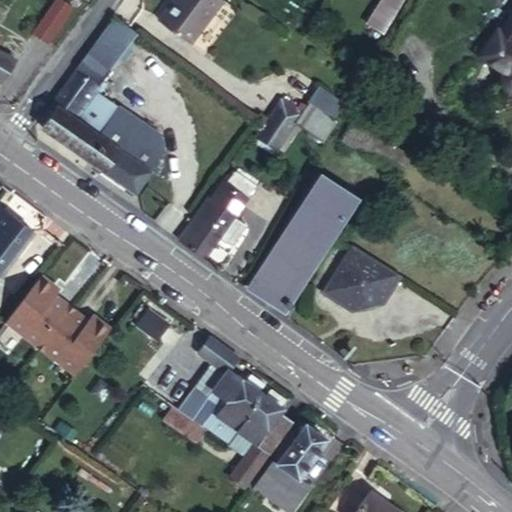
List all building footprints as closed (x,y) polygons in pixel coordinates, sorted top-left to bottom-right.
[(75,4),(68,0),(56,0),(37,30),(50,39),(75,4)] [(224,0),(173,0),(160,17),(193,42),(224,0)] [(381,0),(368,20),(383,31),(403,0),(381,0)] [(138,29),(115,13),(108,23),(89,50),(112,66),(138,29)] [(499,32),(482,57),(505,73),(504,74),(504,76),(503,77),(504,79),(504,81),(505,82),(506,85),(508,86),(511,87),(511,17),(501,34),(499,32)] [(42,125),(89,158),(88,158),(126,185),(134,190),(138,182),(161,149),(159,133),(117,104),(95,89),(112,66),(89,50),(82,58),(76,68),(61,88),(49,105),(54,109),(42,125)] [(0,81),(1,82),(14,63),(0,53),(0,81)] [(318,83),(303,107),(296,117),(322,133),(343,99),(318,83)] [(280,93),(257,132),(278,145),(296,117),(303,107),(280,93)] [(351,124),(341,142),(396,171),(405,153),(351,124)] [(354,194),(321,173),(256,279),(289,299),(354,194)] [(206,194),(179,236),(207,255),(214,243),(224,249),(231,247),(246,223),(231,215),(245,192),(223,178),(210,197),(206,194)] [(34,229),(0,206),(0,273),(1,274),(34,229)] [(207,255),(179,236),(174,244),(182,249),(202,263),(207,255)] [(323,288),(357,308),(365,294),(370,297),(390,264),(351,241),(323,288)] [(386,300),(403,271),(390,264),(370,297),(365,294),(357,308),(386,300)] [(56,281),(43,272),(9,318),(40,341),(70,301),(57,292),(62,285),(56,281)] [(282,311),(289,299),(256,279),(250,291),(282,311)] [(47,346),(77,306),(70,301),(40,341),(47,346)] [(168,319),(148,304),(136,319),(156,335),(168,319)] [(78,369),(113,323),(100,313),(94,309),(90,316),(77,306),(47,346),(78,369)] [(232,441),(241,429),(265,394),(261,391),(266,384),(251,373),(247,381),(230,369),(238,359),(240,356),(211,335),(209,339),(198,354),(214,365),(227,374),(211,398),(198,389),(184,408),(230,438),(232,441)] [(227,374),(214,365),(198,389),(211,398),(227,374)] [(245,453),(231,474),(245,484),(292,418),(280,409),(283,406),(279,403),(285,396),(270,386),(265,394),(241,429),(232,441),(231,442),(245,453)] [(171,405),(163,417),(197,439),(205,428),(171,405)] [(72,430),(58,421),(53,429),(67,437),(72,430)] [(255,486),(278,502),(298,475),(326,436),(308,423),(280,461),(275,457),(255,486)] [(298,475),(278,502),(288,509),(308,482),(298,475)] [(394,511),(366,492),(351,511),(394,511)]
